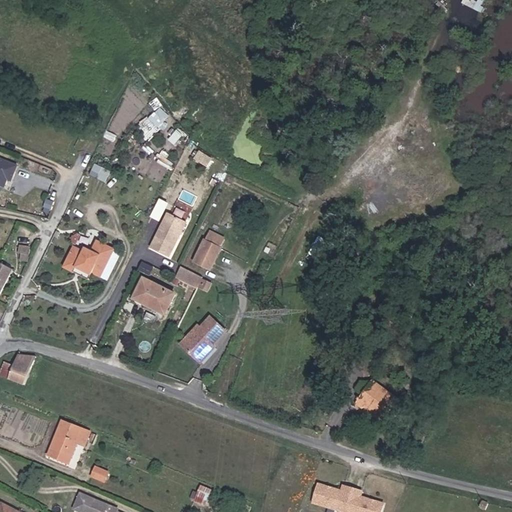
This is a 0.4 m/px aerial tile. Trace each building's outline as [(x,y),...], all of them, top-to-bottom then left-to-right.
[(96,107),(102,110),(107,99),(100,97),(96,107)] [(139,123),(147,135),(173,117),(164,105),(139,123)] [(213,159),(199,152),(196,159),(209,165),(213,159)] [(22,167),(0,158),(0,185),(8,188),(13,176),(15,172),(19,174),(22,167)] [(111,172),(95,164),(91,174),(106,181),(111,172)] [(59,203),(63,196),(55,192),(52,199),(59,203)] [(170,257),(188,222),(170,213),(152,248),(170,257)] [(221,247),(225,239),(210,232),(207,239),(221,247)] [(221,247),(207,239),(196,260),(211,267),(221,247)] [(94,251),(103,255),(108,244),(99,240),(94,251)] [(117,249),(108,244),(103,255),(94,251),(87,248),(86,251),(77,247),(67,269),(78,274),(81,266),(96,273),(104,277),(117,249)] [(0,296),(14,270),(0,263),(0,296)] [(204,276),(183,265),(177,277),(198,288),(199,287),(203,277),(204,276)] [(81,266),(78,274),(92,281),(96,273),(81,266)] [(208,292),(213,282),(205,278),(201,288),(208,292)] [(166,315),(177,294),(145,279),(134,300),(166,315)] [(179,341),(194,356),(210,342),(212,344),(223,332),(209,317),(196,328),(194,326),(179,341)] [(210,342),(194,356),(199,361),(214,346),(212,344),(210,342)] [(39,357),(20,355),(15,367),(4,362),(0,373),(0,376),(25,386),(39,357)] [(383,422),(399,399),(373,380),(357,403),(363,407),(365,406),(376,414),(374,416),(383,422)] [(53,447),(73,455),(78,443),(85,445),(90,433),(63,421),(53,447)] [(70,463),(73,455),(53,447),(50,454),(70,463)] [(109,473),(97,467),(93,476),(105,482),(109,473)] [(317,483),(312,502),(346,511),(380,511),(384,502),(375,500),(375,502),(366,499),(367,497),(360,495),(362,489),(343,484),(341,490),(334,487),(333,489),(325,487),(326,485),(317,483)] [(213,491),(200,486),(196,496),(209,501),(213,491)] [(117,511),(119,509),(82,494),(75,511),(117,511)]
